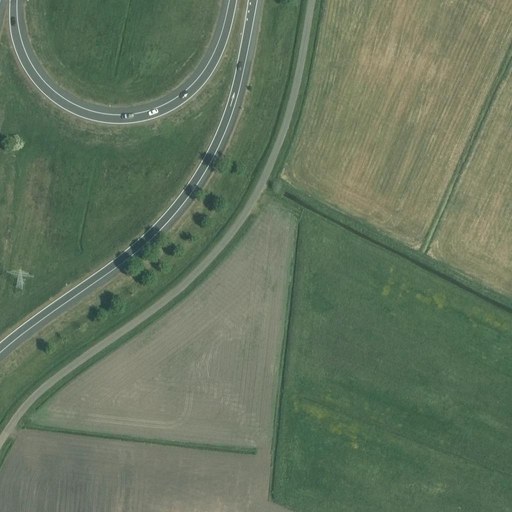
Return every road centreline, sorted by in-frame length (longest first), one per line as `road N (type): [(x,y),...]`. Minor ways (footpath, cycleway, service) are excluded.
road 1 (unclassified): [(0,442),(35,395),(168,297),(245,215),(284,130),(312,0)]
road 2 (motorway): [(0,351),(136,250),(204,169),(226,125),(252,0)]
road 3 (motorway): [(232,0),(222,41),(193,89),(159,112),(115,119),(70,108),(38,82),(17,43),(13,0)]
